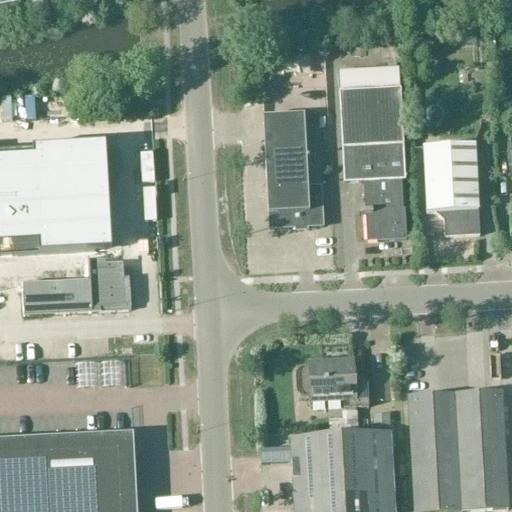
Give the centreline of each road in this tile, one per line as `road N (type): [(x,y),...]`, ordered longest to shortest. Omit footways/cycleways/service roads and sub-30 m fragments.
road 1 (unclassified): [(188,0),(210,307)]
road 2 (unclassified): [(511,293),(210,307)]
road 3 (unclassified): [(210,307),(221,511)]
road 4 (unknown): [(148,395),(155,488),(220,489)]
road 5 (unknown): [(148,395),(0,404)]
